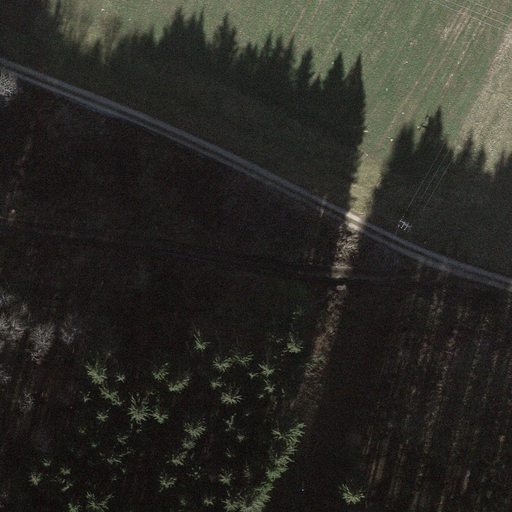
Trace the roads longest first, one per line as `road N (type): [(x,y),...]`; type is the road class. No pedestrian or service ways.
road 1 (track): [(511,285),(0,65)]
road 2 (track): [(449,264),(257,262),(0,224)]
